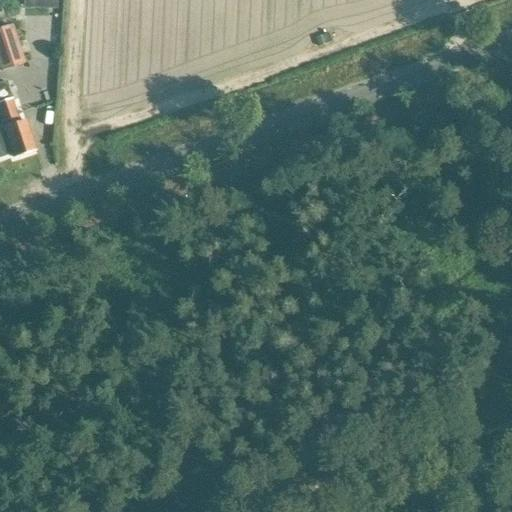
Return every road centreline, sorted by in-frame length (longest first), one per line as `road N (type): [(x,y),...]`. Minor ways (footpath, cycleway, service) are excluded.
road 1 (tertiary): [(511,46),(0,229)]
road 2 (track): [(223,511),(511,420)]
